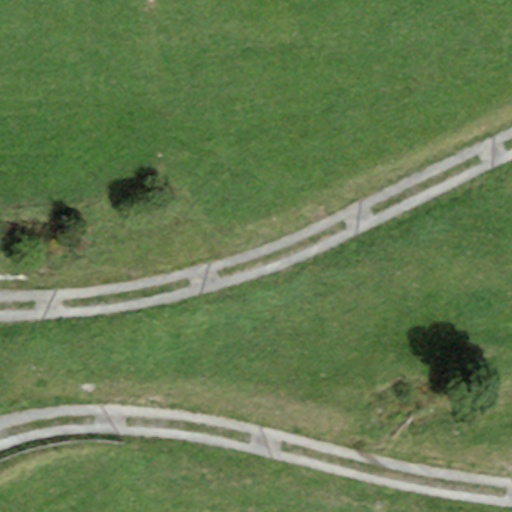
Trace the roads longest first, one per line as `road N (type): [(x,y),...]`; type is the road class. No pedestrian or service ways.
road 1 (track): [(511,164),(308,266),(0,321)]
road 2 (track): [(0,457),(82,430),(511,496)]
